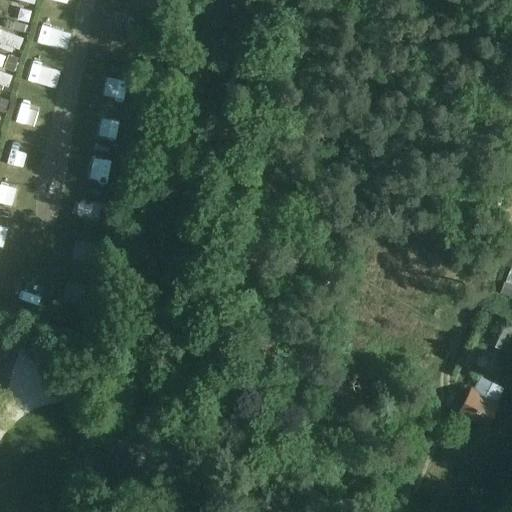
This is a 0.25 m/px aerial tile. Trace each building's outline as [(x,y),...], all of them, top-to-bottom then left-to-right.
[(8,0),(6,8),(37,16),(40,0),(8,0)] [(25,14),(20,28),(34,32),(39,18),(25,14)] [(0,35),(0,54),(23,64),(29,47),(0,35)] [(52,60),(59,41),(47,37),(41,56),(52,60)] [(0,96),(12,101),(18,85),(0,77),(0,96)] [(13,153),(7,173),(27,179),(33,159),(13,153)] [(0,215),(18,220),(24,197),(1,191),(0,194),(0,215)] [(511,287),(504,284),(500,294),(511,299),(511,298),(511,287)] [(511,322),(487,311),(474,337),(504,351),(511,335),(511,322)] [(459,414),(487,429),(500,404),(497,402),(503,390),(482,380),(476,392),(472,390),(459,414)]
